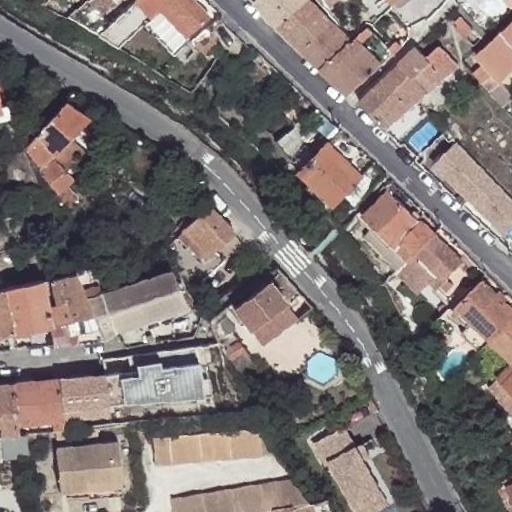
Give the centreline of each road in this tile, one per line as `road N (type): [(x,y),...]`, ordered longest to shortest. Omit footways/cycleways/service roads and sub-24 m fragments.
road 1 (residential): [(446,511),(347,321),(209,163),(0,29)]
road 2 (residential): [(232,0),(511,278)]
road 3 (residential): [(0,363),(124,349)]
